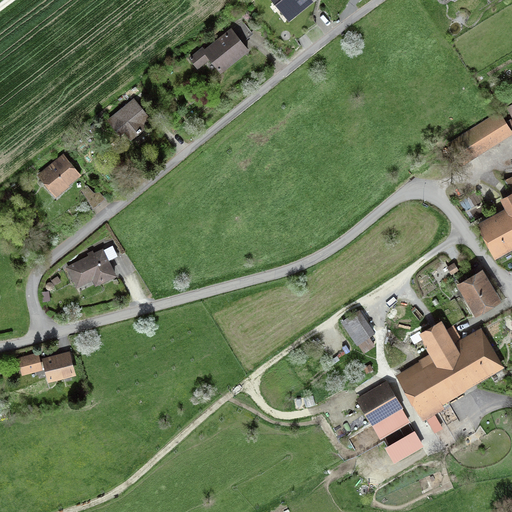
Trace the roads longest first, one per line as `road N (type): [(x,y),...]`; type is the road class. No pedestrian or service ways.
road 1 (residential): [(41,336),(30,291),(41,265),(378,0)]
road 2 (track): [(465,231),(283,352),(114,492),(64,511)]
road 3 (residential): [(41,336),(297,266),(399,196),(430,193)]
road 4 (residential): [(506,286),(430,193)]
